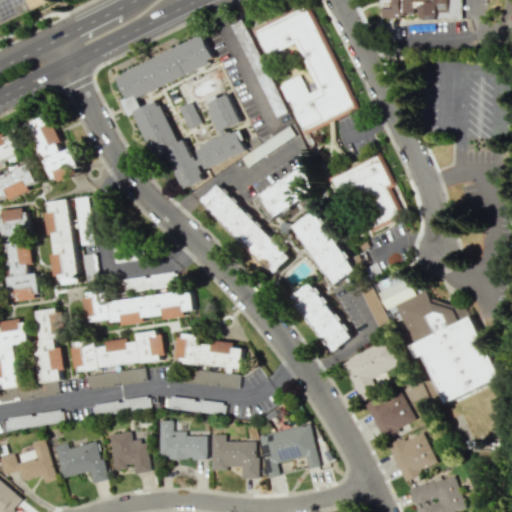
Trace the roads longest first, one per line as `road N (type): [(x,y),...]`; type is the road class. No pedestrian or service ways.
road 1 (residential): [(59,36),(122,158),(240,280),(313,372),(388,511)]
road 2 (residential): [(0,410),(162,385),(238,395),(303,358)]
road 3 (residential): [(98,511),(168,499),(306,501),(375,479)]
road 4 (residential): [(337,0),(427,175),(441,251)]
road 5 (tertiary): [(0,95),(179,6)]
